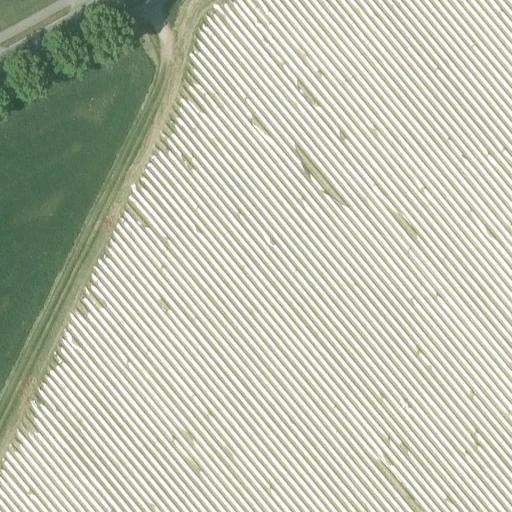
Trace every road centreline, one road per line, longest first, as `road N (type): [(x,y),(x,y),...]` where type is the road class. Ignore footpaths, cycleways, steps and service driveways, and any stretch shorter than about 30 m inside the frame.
road 1 (track): [(143,0),(172,52),(0,432)]
road 2 (tertiary): [(0,67),(124,0)]
